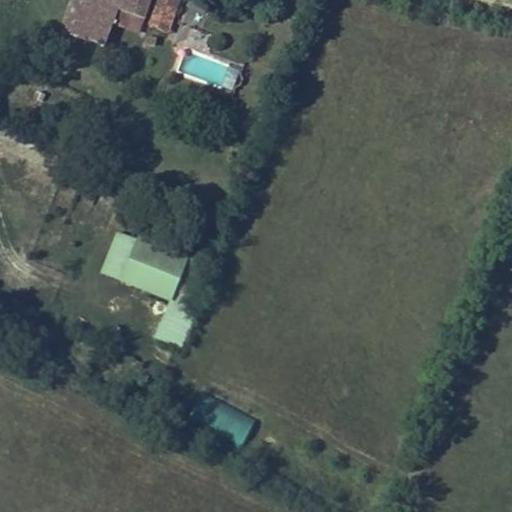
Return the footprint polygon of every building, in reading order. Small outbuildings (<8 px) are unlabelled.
[(134,30),(148,34),(175,42),(185,6),(164,0),(142,0),(136,23),(134,30)] [(209,0),(196,0),(181,34),(191,39),(209,0)] [(219,2),(214,0),(209,0),(191,39),(199,42),(219,2)] [(134,30),(136,23),(111,15),(103,19),(100,29),(106,34),(105,38),(96,41),(94,50),(99,59),(135,70),(148,34),(134,30)] [(163,251),(210,271),(216,257),(169,237),(163,251)] [(163,251),(145,244),(127,287),(191,314),(210,271),(163,251)] [(199,396),(189,426),(244,445),(255,416),(199,396)]
